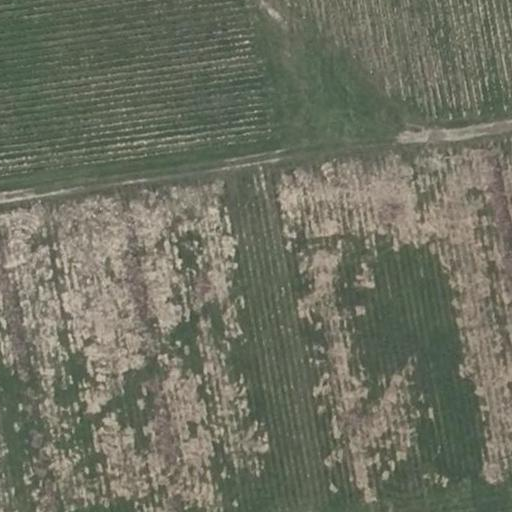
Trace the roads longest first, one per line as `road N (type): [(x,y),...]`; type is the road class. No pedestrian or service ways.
road 1 (track): [(0,196),(511,133)]
road 2 (track): [(263,0),(418,144)]
